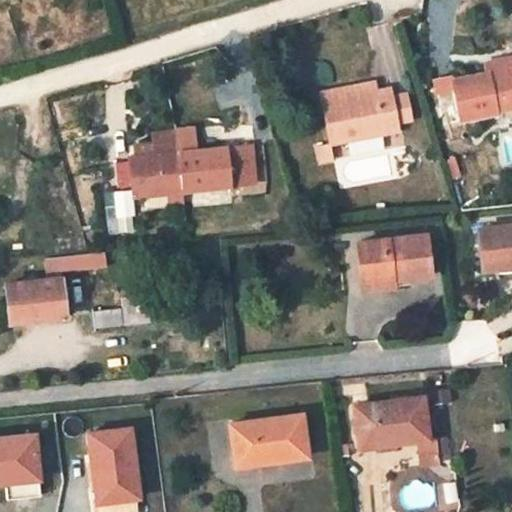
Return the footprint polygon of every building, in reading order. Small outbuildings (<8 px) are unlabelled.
[(452,83),(434,87),(445,138),(463,133),(460,119),(494,112),(494,109),(511,105),(511,64),(485,70),(486,73),(452,80),(452,83)] [(375,91),(373,82),(321,93),(322,101),(375,91)] [(375,91),(322,101),(331,143),(397,130),(395,122),(390,96),(388,88),(375,91)] [(404,94),(390,96),(395,122),(409,119),(404,94)] [(176,152),(130,157),(133,192),(134,197),(174,193),(174,185),(189,183),(189,191),(228,186),(228,181),(224,147),(193,150),(191,128),(175,129),(176,152)] [(249,135),(230,136),(230,146),(250,144),(249,135)] [(331,143),(317,145),(319,160),(333,158),(331,143)] [(230,146),(224,147),(228,181),(250,179),(253,179),(250,144),(230,146)] [(189,183),(174,185),(174,193),(181,191),(189,191),(189,183)] [(133,192),(116,193),(118,217),(134,216),(132,197),(134,197),(133,192)] [(71,211),(70,195),(49,197),(50,213),(71,211)] [(511,224),(477,229),(482,270),(511,266),(511,224)] [(426,234),(357,243),(363,288),(393,284),(392,280),(431,275),(426,234)] [(48,278),(6,282),(10,323),(64,317),(60,271),(105,267),(104,254),(46,259),(48,278)] [(120,298),(122,308),(123,325),(150,322),(147,294),(120,298)] [(122,308),(93,310),(95,328),(123,325),(122,308)] [(423,396),(353,405),(359,447),(376,445),(417,439),(428,438),(423,396)] [(302,413),(230,425),(236,466),(308,455),(302,413)] [(131,427),(89,432),(98,511),(134,511),(138,511),(136,497),(139,497),(131,427)] [(0,485),(7,485),(8,499),(40,496),(39,482),(42,482),(37,435),(0,438),(0,485)] [(428,438),(417,439),(421,466),(438,465),(439,465),(436,437),(428,438)] [(376,445),(359,447),(360,454),(377,452),(376,445)]
